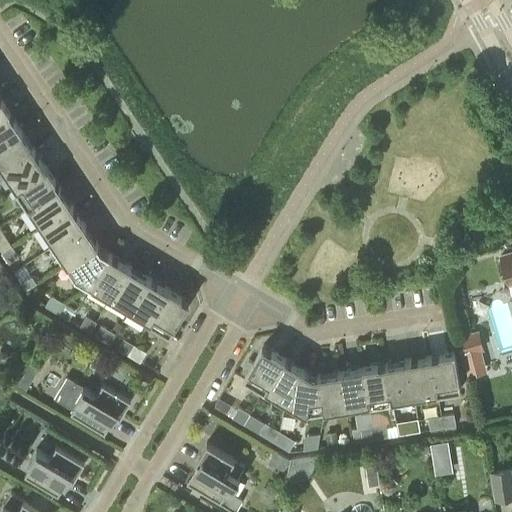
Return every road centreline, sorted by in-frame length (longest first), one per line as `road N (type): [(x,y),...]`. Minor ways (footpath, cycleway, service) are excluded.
road 1 (residential): [(230,283),(128,223),(0,32)]
road 2 (residential): [(230,283),(97,511)]
road 3 (residential): [(130,511),(256,301)]
road 4 (residential): [(443,313),(314,333),(256,301)]
